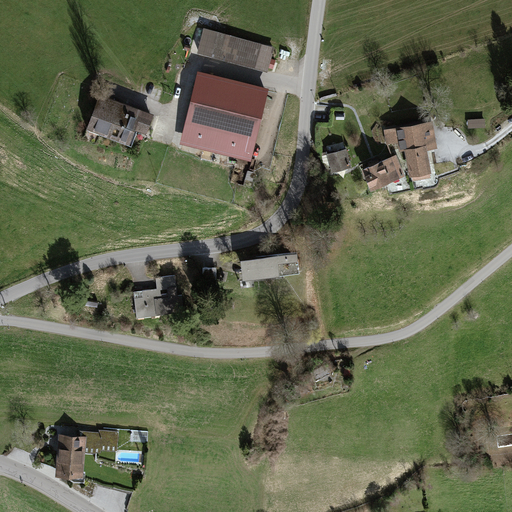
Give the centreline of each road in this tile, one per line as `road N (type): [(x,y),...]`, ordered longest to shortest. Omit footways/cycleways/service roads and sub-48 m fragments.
road 1 (residential): [(0,320),(213,353),(379,339),(418,325),(511,250)]
road 2 (unclassified): [(0,299),(76,268),(237,240),(277,220),(296,193),(320,0)]
